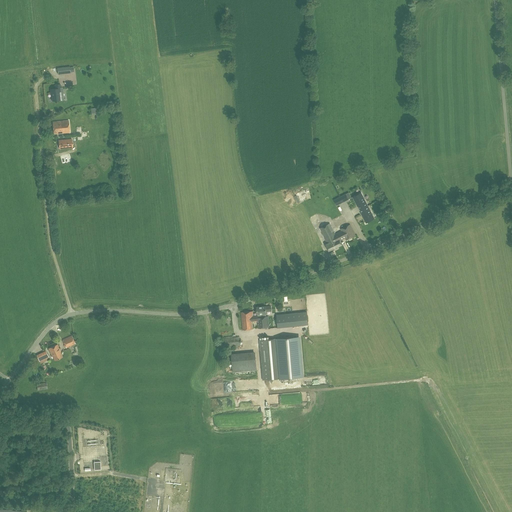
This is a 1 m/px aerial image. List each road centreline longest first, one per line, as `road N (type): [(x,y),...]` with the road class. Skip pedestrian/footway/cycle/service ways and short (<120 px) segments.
road 1 (unclassified): [(0,394),(66,315),(216,309),(511,187)]
road 2 (unclassified): [(511,187),(495,0)]
road 3 (unclassified): [(74,511),(65,417),(0,409)]
